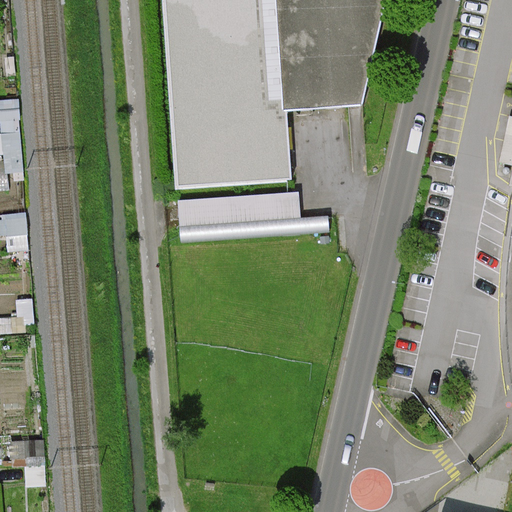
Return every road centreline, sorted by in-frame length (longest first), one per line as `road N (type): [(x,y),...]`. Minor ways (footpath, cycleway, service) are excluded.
road 1 (tertiary): [(442,0),(328,511)]
road 2 (residential): [(126,0),(170,511)]
road 3 (unknown): [(489,383),(511,258)]
